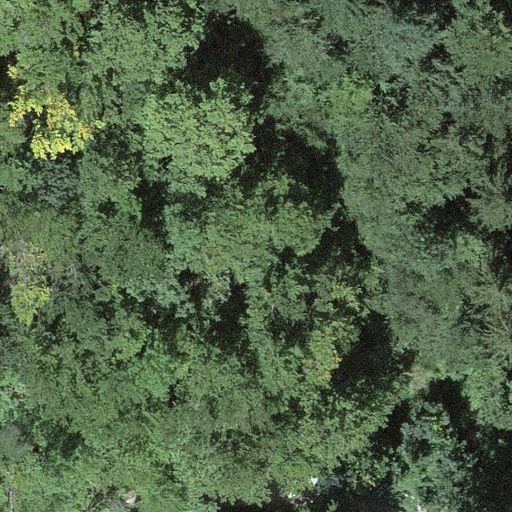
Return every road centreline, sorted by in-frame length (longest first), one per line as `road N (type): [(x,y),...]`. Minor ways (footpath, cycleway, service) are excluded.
road 1 (track): [(277,491),(410,393),(511,357)]
road 2 (track): [(167,511),(277,491),(419,511)]
